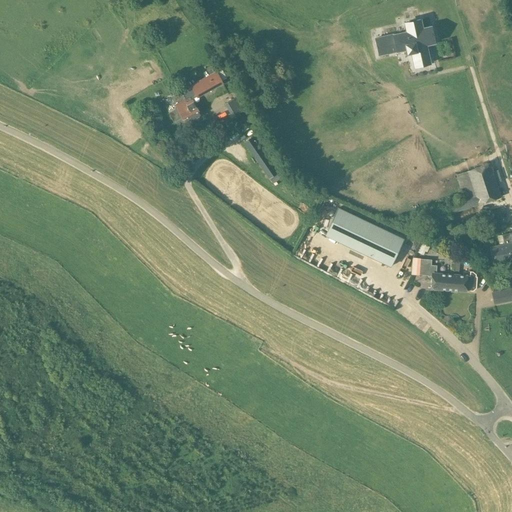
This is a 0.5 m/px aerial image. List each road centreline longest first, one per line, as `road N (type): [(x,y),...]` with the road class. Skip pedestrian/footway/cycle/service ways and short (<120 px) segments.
road 1 (unclassified): [(481,424),(433,384),(239,281),(118,186),(0,124)]
road 2 (unclassified): [(508,406),(414,306)]
